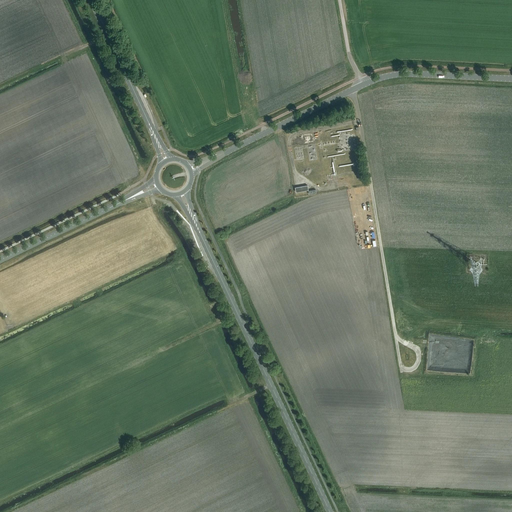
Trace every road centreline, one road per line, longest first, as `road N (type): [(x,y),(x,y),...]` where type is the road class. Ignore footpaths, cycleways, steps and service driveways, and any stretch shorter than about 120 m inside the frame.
road 1 (primary): [(331,511),(181,194)]
road 2 (tertiary): [(362,84),(191,169)]
road 3 (primary): [(165,159),(91,0)]
road 4 (tertiary): [(0,261),(155,185)]
road 5 (tertiary): [(511,79),(405,73),(362,84)]
